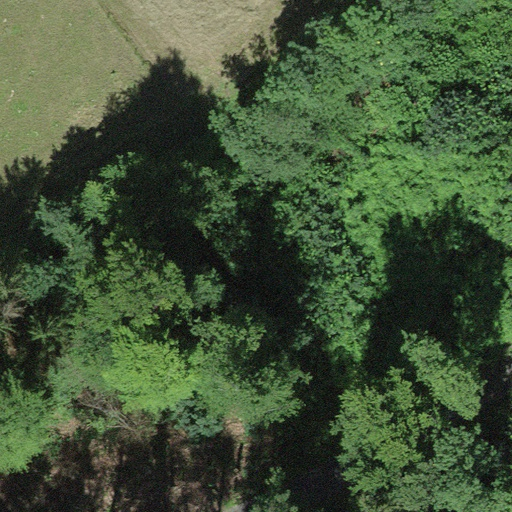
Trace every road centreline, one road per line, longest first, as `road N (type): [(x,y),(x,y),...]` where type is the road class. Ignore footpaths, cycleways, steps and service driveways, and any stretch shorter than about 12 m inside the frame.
road 1 (track): [(0,261),(364,0)]
road 2 (unclassified): [(134,511),(370,429),(511,365)]
